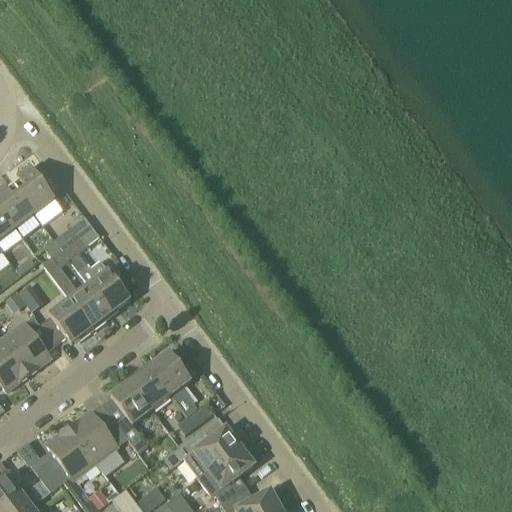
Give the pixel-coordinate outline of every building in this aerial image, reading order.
[(13,190),(34,218),(54,203),(41,186),(45,184),(36,172),(33,175),(31,173),(17,183),(19,186),(13,190)] [(0,212),(15,232),(34,218),(13,190),(8,195),(6,192),(0,195),(0,212)] [(0,243),(15,232),(0,212),(0,243)] [(61,255),(81,240),(74,230),(53,245),(61,255)] [(88,290),(108,275),(101,266),(90,274),(78,258),(89,250),(81,240),(61,255),(68,265),(69,265),(88,290)] [(52,262),(61,255),(53,245),(44,252),(52,262)] [(78,298),(88,290),(69,265),(68,265),(61,255),(52,262),(78,298)] [(21,280),(35,269),(30,263),(16,273),(21,280)] [(88,290),(110,319),(129,304),(128,302),(131,299),(123,287),(119,290),(108,275),(88,290)] [(104,323),(110,319),(88,290),(78,298),(69,305),(93,336),(106,326),(104,323)] [(25,306),(35,299),(30,292),(19,299),(25,306)] [(80,346),(93,336),(69,305),(50,319),(51,321),(41,328),(57,349),(67,342),(71,348),(77,343),(80,346)] [(57,349),(41,328),(31,336),(24,326),(2,343),(29,379),(51,362),(47,357),(57,349)] [(6,396),(29,379),(2,343),(0,344),(0,392),(2,391),(6,396)] [(188,421),(198,414),(181,392),(191,385),(179,370),(183,368),(174,356),(171,359),(169,357),(149,371),(171,400),(171,399),(188,421)] [(152,414),(171,400),(149,371),(143,376),(141,373),(128,383),(152,414)] [(132,429),(152,414),(128,383),(115,393),(117,396),(111,401),(115,406),(105,414),(131,448),(138,458),(148,451),(141,441),(132,429)] [(188,421),(196,432),(215,417),(207,407),(198,414),(188,421)] [(121,435),(131,448),(105,414),(96,421),(91,415),(69,432),(96,468),(118,451),(111,442),(121,435)] [(185,440),(196,432),(188,421),(177,429),(185,440)] [(73,485),(96,468),(69,432),(46,449),(50,455),(41,462),(56,483),(61,479),(61,480),(66,476),(73,485)] [(208,475),(240,451),(226,432),(207,446),(200,436),(163,464),(171,474),(194,457),(208,475)] [(17,453),(29,470),(41,461),(29,444),(17,453)] [(221,509),(244,494),(235,484),(254,470),(240,451),(208,475),(222,493),(214,499),(221,509)] [(46,491),(56,483),(41,462),(31,470),(46,491)] [(0,511),(2,511),(22,498),(7,479),(0,483),(0,511)] [(66,486),(61,480),(61,479),(56,483),(46,491),(51,497),(64,487),(66,486)] [(121,507),(131,500),(126,493),(116,501),(121,507)] [(280,511),(271,495),(250,506),(244,494),(221,509),(222,511),(280,511)] [(100,495),(90,502),(97,511),(100,511),(108,506),(100,495)] [(32,511),(22,498),(2,511),(32,511)] [(124,511),(128,511),(136,506),(131,500),(121,507),(124,511)] [(86,507),(82,510),(83,511),(97,511),(91,503),(86,507)]
